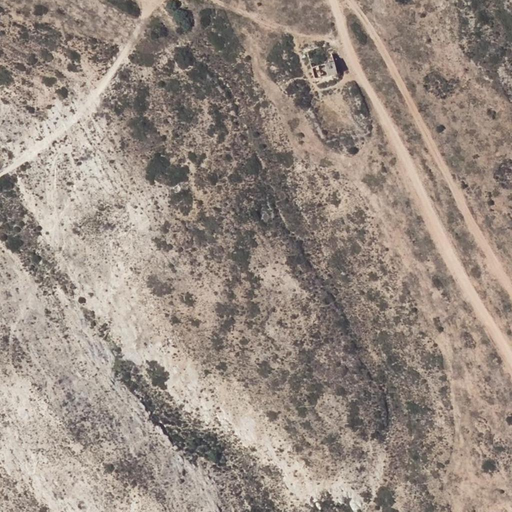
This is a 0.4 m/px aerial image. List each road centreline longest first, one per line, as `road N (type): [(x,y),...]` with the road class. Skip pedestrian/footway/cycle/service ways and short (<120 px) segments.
road 1 (track): [(511,356),(353,63),(332,0)]
road 2 (track): [(351,0),(511,292)]
road 3 (track): [(217,0),(347,43)]
